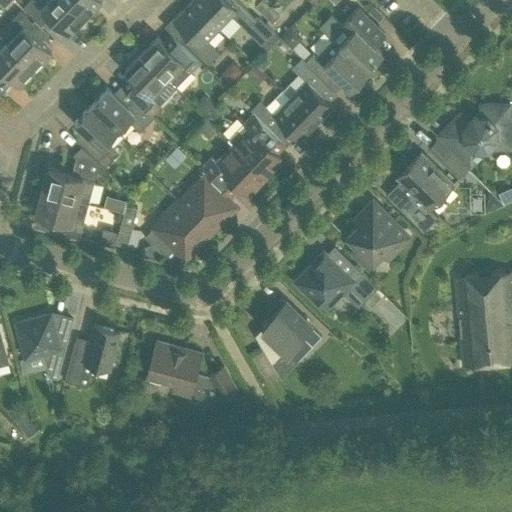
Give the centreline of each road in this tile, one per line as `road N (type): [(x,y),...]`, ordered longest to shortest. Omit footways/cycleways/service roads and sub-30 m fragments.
road 1 (residential): [(0,247),(203,297),(228,281),(454,34)]
road 2 (residential): [(282,437),(511,410)]
road 3 (residential): [(12,142),(142,0)]
road 4 (track): [(151,511),(282,437)]
